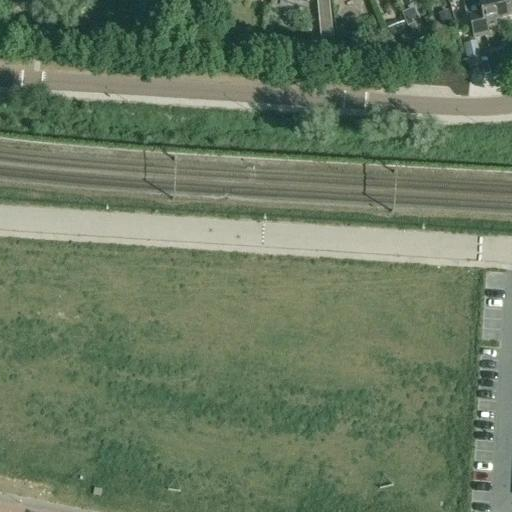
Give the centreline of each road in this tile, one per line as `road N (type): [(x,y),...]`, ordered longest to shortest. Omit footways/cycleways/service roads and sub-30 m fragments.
road 1 (residential): [(511,107),(459,110),(0,77)]
road 2 (unclassified): [(511,253),(0,217)]
